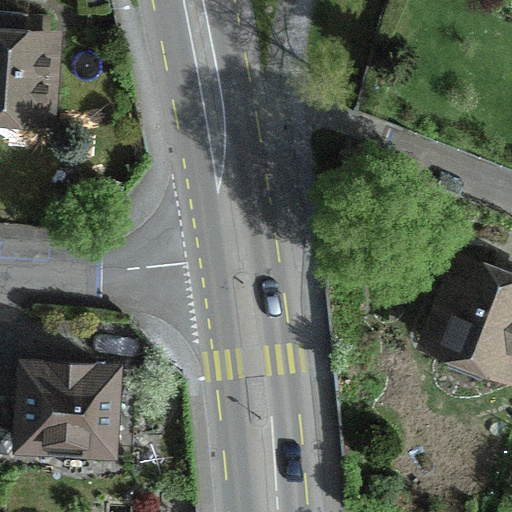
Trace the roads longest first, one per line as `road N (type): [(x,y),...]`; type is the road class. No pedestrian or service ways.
road 1 (residential): [(231,138),(330,131),(511,200)]
road 2 (residential): [(244,282),(0,268)]
road 3 (secondary): [(244,282),(263,511)]
road 4 (secondary): [(231,138),(244,282)]
road 5 (secondary): [(198,0),(231,138)]
